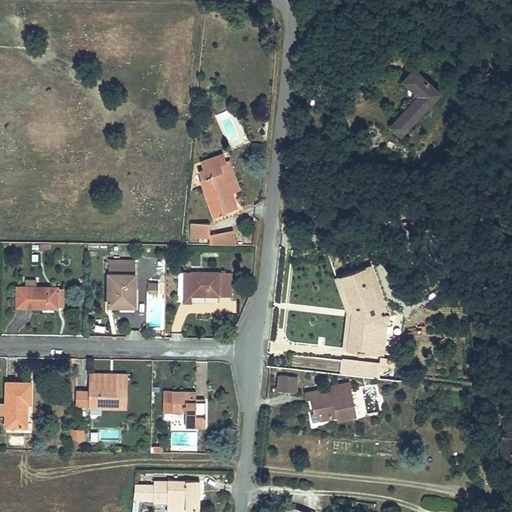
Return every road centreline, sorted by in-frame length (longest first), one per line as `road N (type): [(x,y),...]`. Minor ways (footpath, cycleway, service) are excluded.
road 1 (residential): [(257,350),(295,0)]
road 2 (residential): [(0,344),(257,350)]
road 3 (unknown): [(243,463),(457,487)]
road 4 (residential): [(238,511),(257,350)]
